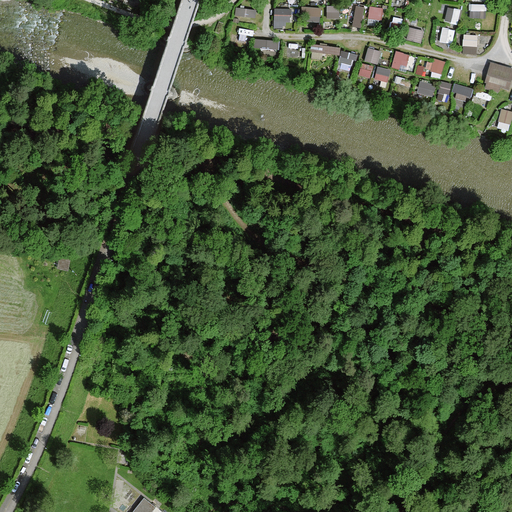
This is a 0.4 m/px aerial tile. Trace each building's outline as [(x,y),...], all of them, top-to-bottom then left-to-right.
[(326,17),(340,17),(340,4),(326,4),(326,17)] [(361,27),(365,5),(356,4),(352,25),(361,27)] [(305,5),(303,20),(320,22),(322,7),(305,5)] [(369,5),(368,18),(383,19),(384,6),(369,5)] [(235,14),(257,15),(257,7),(236,6),(235,14)] [(457,24),(461,9),(448,6),(444,20),(457,24)] [(274,28),(285,28),(285,21),(292,21),(292,7),(274,7),(274,28)] [(390,28),(400,31),(402,22),(392,20),(390,28)] [(407,38),(421,42),(425,29),(411,25),(407,38)] [(439,41),(452,44),(455,30),(443,27),(439,41)] [(463,33),(463,52),(477,53),(478,33),(463,33)] [(254,46),(279,50),(280,40),(255,37),(254,46)] [(339,63),(340,45),(312,43),(311,61),(338,64),(337,73),(351,74),(352,64),(339,63)] [(378,64),(382,50),(369,46),(364,59),(378,64)] [(396,49),(392,66),(400,68),(401,62),(408,64),(411,53),(396,49)] [(342,50),(340,61),(355,64),(357,52),(342,50)] [(435,57),(430,75),(442,78),(447,60),(435,57)] [(370,78),(374,66),(363,62),(358,75),(370,78)] [(511,67),(493,63),(488,83),(511,89),(511,67)] [(389,81),(391,68),(376,66),(375,79),(389,81)] [(417,93),(433,96),(436,83),(420,80),(417,93)] [(453,98),(454,81),(438,81),(437,98),(453,98)] [(457,82),(453,96),(470,101),(474,87),(457,82)] [(511,109),(500,106),(495,127),(509,130),(511,115),(511,109)] [(136,511),(159,511),(145,501),(136,511)]
